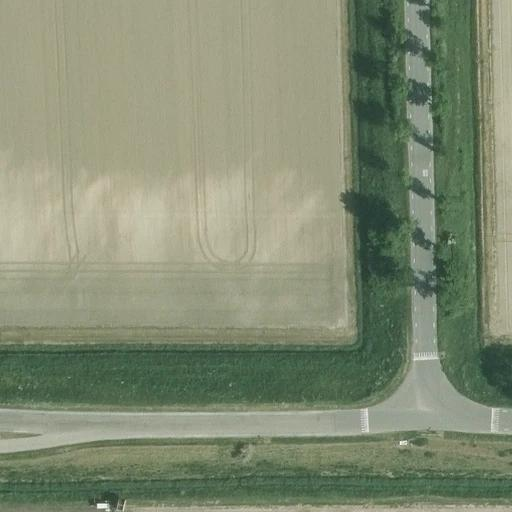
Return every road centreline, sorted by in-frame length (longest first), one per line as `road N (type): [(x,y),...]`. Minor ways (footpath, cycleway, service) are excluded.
road 1 (unclassified): [(0,417),(99,426),(427,417)]
road 2 (tertiary): [(427,417),(417,0)]
road 3 (track): [(381,80),(388,137),(422,231),(453,109)]
